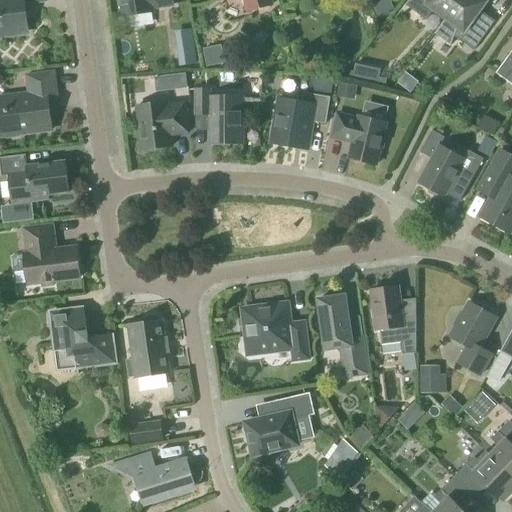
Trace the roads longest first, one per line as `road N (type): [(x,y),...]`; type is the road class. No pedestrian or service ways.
road 1 (residential): [(393,252),(380,213),(305,186),(227,182),(109,194)]
road 2 (residential): [(234,511),(218,485),(191,288)]
road 3 (residential): [(191,288),(393,252)]
road 4 (residential): [(88,0),(109,194)]
road 5 (residential): [(109,194),(118,276),(134,291),(191,288)]
road 6 (residential): [(393,252),(441,255),(511,286)]
